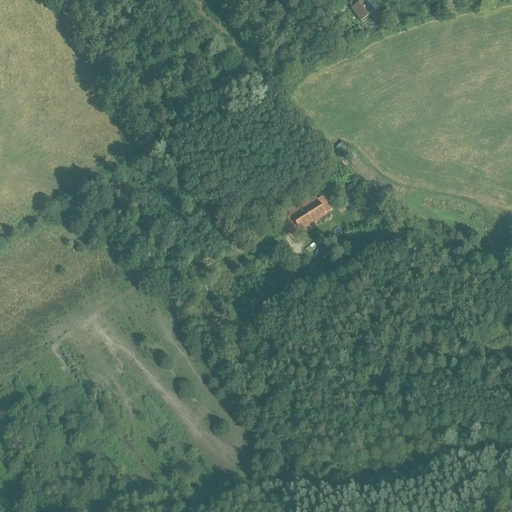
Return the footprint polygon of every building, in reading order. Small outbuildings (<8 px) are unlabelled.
[(369,0),(367,2),(365,0),(353,0),(348,4),(351,8),(350,9),(360,22),(370,15),(375,23),(383,18),(377,9),(379,8),(372,0),(369,0)] [(381,14),(387,23),(394,18),(388,9),(381,14)] [(276,35),(273,28),(265,32),(269,39),(276,35)] [(132,41),(126,46),(129,51),(136,46),(132,41)] [(204,64),(199,56),(203,53),(199,49),(195,52),(191,55),(199,67),(204,64)] [(247,88),(238,74),(236,75),(230,67),(225,71),(230,79),(229,80),(238,94),(247,88)] [(156,81),(152,76),(147,70),(145,72),(136,78),(145,90),(156,81)] [(335,149),(349,163),(357,156),(342,142),(335,149)] [(348,183),(333,193),(342,206),(357,197),(348,183)] [(282,223),(290,236),(298,231),(301,236),(313,228),(311,226),(326,216),(325,215),(332,210),(323,196),(316,201),(311,194),(285,211),(290,217),(282,223)] [(324,268),(335,261),(327,249),(325,245),(311,253),(314,258),(310,260),(317,272),(324,268)] [(510,340),(511,332),(511,321),(500,318),(495,336),(510,340)]
